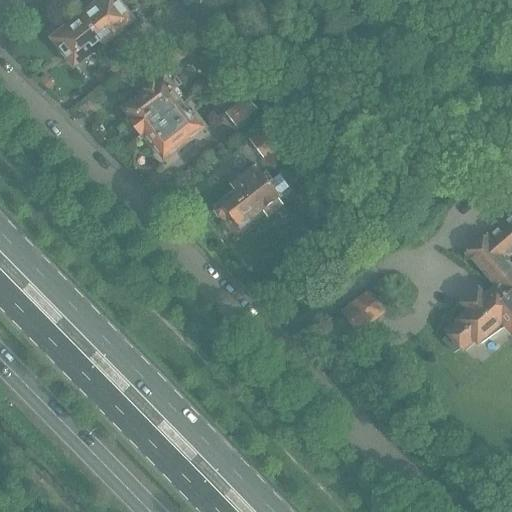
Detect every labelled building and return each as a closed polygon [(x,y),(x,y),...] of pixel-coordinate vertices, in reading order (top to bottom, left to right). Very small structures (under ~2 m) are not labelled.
[(124,30),(128,34),(144,21),(136,10),(130,15),(118,0),(103,0),(83,16),(105,44),(124,30)] [(165,9),(179,26),(189,18),(175,0),(165,9)] [(75,67),(105,44),(83,16),(53,39),(75,67)] [(197,48),(188,36),(183,30),(173,38),(179,44),(167,54),(176,65),(197,48)] [(123,70),(134,62),(126,51),(115,59),(123,70)] [(104,84),(123,70),(115,59),(96,74),(104,84)] [(211,83),(222,74),(218,69),(215,73),(212,70),(205,75),(211,83)] [(222,74),(211,83),(217,90),(229,80),(222,74)] [(142,136),(185,103),(167,80),(152,91),(150,90),(137,100),(138,102),(127,111),(133,119),(130,121),(142,136)] [(247,99),(228,114),(237,125),(257,109),(247,99)] [(145,134),(164,159),(204,128),(185,103),(142,136),(142,137),(145,134)] [(285,206),(279,198),(282,197),(257,165),(232,185),(236,191),(216,207),(216,213),(219,217),(225,218),(230,214),(241,229),(263,211),(269,219),(285,206)] [(503,323),(511,332),(511,265),(506,259),(511,253),(511,218),(489,239),(488,238),(468,255),(497,288),(486,297),(480,290),(464,304),(471,312),(448,332),(450,335),(444,340),(455,353),(461,348),(463,350),(476,340),(479,344),(503,323)] [(366,292),(338,313),(355,336),(383,315),(366,292)]
